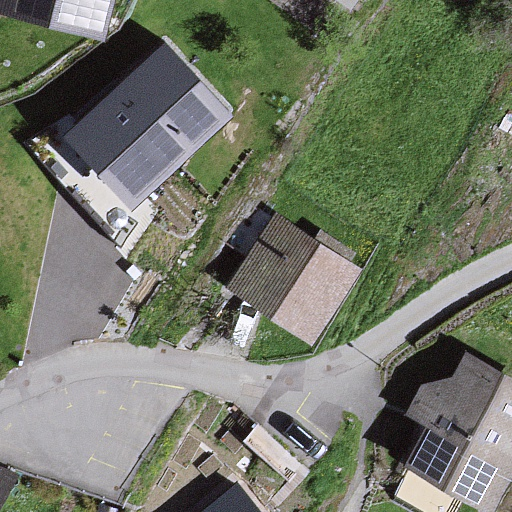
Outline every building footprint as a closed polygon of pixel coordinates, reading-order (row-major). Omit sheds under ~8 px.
[(95,0),(0,0),(0,6),(87,31),(95,0)] [(225,115),(163,52),(71,141),(133,204),(225,115)] [(346,272),(269,219),(225,283),(302,335),(346,272)] [(511,407),(511,386),(457,356),(437,393),(420,383),(405,411),(423,420),(398,464),(472,505),(511,433),(511,426),(504,422),(511,407)] [(255,511),(235,488),(205,511),(255,511)]
